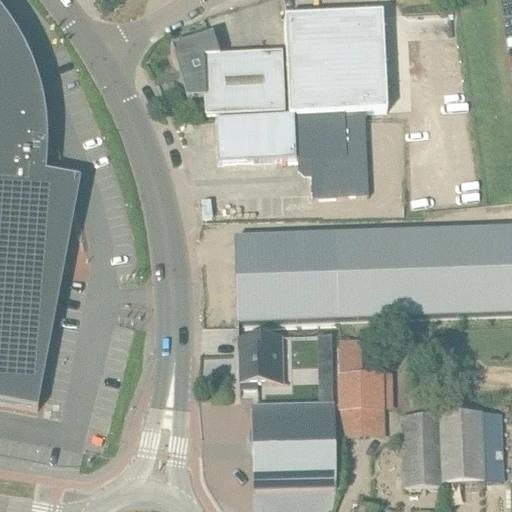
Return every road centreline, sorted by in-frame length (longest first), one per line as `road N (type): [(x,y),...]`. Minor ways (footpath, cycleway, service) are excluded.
road 1 (tertiary): [(173,361),(173,279),(160,202),(134,124),(99,56)]
road 2 (tertiary): [(178,501),(181,374),(173,361)]
road 3 (tertiary): [(173,361),(163,371),(142,465),(127,490)]
